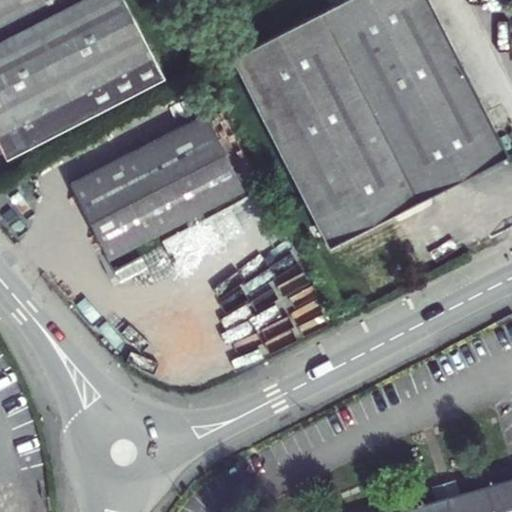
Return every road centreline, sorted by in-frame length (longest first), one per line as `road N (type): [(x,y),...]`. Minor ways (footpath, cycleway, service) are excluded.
road 1 (unclassified): [(277,399),(511,278)]
road 2 (unclassified): [(25,310),(67,406),(76,454)]
road 3 (unclassified): [(137,409),(25,310)]
road 4 (unclassified): [(167,475),(277,399)]
road 5 (unclassified): [(277,399),(211,419),(152,416)]
